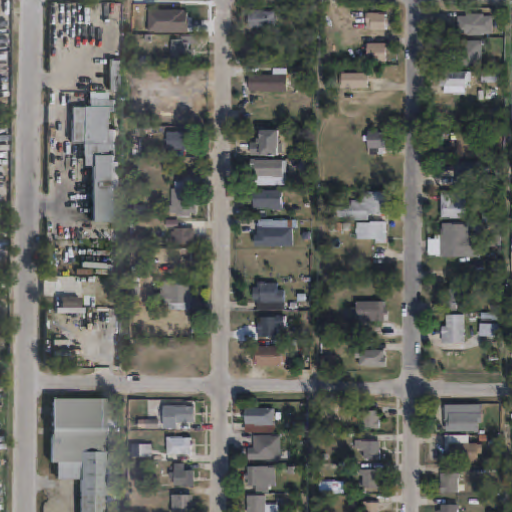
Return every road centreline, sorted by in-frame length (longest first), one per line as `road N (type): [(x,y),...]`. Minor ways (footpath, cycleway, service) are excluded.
road 1 (residential): [(221,511),(230,0)]
road 2 (residential): [(31,511),(39,0)]
road 3 (residential): [(414,511),(418,0)]
road 4 (residential): [(33,373),(511,382)]
